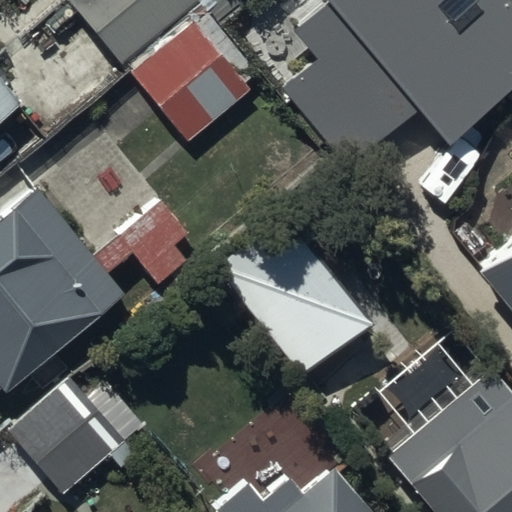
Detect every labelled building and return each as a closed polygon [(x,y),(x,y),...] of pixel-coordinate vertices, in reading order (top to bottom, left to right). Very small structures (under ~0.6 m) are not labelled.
[(67,0),(114,58),(187,0),(67,0)] [(310,51),(275,79),(337,156),(407,99),(434,132),(511,68),(511,0),(309,0),(285,20),(310,51)] [(201,8),(124,65),(172,128),(248,71),(201,8)] [(0,79),(0,101),(11,93),(0,79)] [(28,178),(0,200),(0,375),(114,283),(99,265),(83,246),(28,178)] [(99,265),(124,245),(150,277),(179,253),(168,239),(182,228),(152,191),(83,246),(99,265)] [(291,363),(359,310),(276,204),(208,257),(291,363)] [(511,226),(469,262),(511,313),(511,226)] [(78,352),(0,421),(0,422),(57,487),(136,417),(78,352)] [(511,511),(511,395),(482,359),(376,447),(430,511),(511,511)] [(240,474),(208,501),(216,511),(371,511),(325,458),(295,483),(282,468),(254,491),(240,474)]
